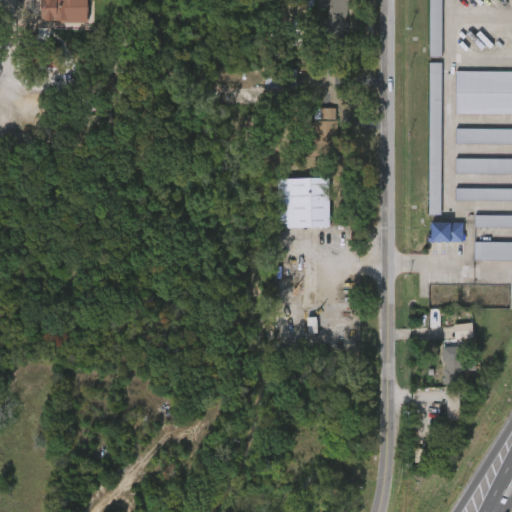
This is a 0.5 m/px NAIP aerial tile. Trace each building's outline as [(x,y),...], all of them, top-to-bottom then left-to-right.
[(88,0),(88,20),(58,20),(58,0),(88,0)] [(427,68),(427,0),(415,0),(415,68),(427,68)] [(429,56),(429,0),(442,0),(442,56),(429,56)] [(73,35),(74,8),(63,8),(63,1),(49,1),(49,8),(28,7),(28,33),(73,35)] [(314,31),(308,30),(307,46),(332,48),(336,3),(317,1),(314,31)] [(428,212),(428,61),(441,61),(441,212),(428,212)] [(297,68),(297,88),(265,88),(265,68),(297,68)] [(511,71),(511,113),(456,113),(456,71),(511,71)] [(414,226),(426,226),(427,74),(415,74),(414,226)] [(251,101),(282,100),(282,82),(270,83),(270,86),(251,87),(251,101)] [(299,120),(298,163),(308,163),(308,155),(322,155),(322,132),(321,132),(321,120),(299,120)] [(511,144),(455,144),(455,129),(511,129),(511,144)] [(511,155),(511,140),(441,140),(441,155),(511,155)] [(511,158),(511,173),(455,173),(455,158),(511,158)] [(511,170),(441,170),(441,185),(511,185),(511,170)] [(327,177),(329,226),(278,227),(276,178),(327,177)] [(511,200),(455,200),(455,188),(511,188),(511,200)] [(511,212),(511,200),(441,200),(441,212),(511,212)] [(511,227),(475,227),(475,214),(511,214),(511,227)] [(430,222),(463,222),(463,241),(430,241),(430,222)] [(511,239),(511,226),(460,227),(460,239),(511,239)] [(417,253),(448,254),(448,234),(417,234),(417,253)] [(511,241),(511,259),(475,259),(475,241),(511,241)] [(511,272),(511,254),(460,253),(460,271),(511,272)] [(443,384),(443,352),(462,352),(462,384),(443,384)] [(455,382),(455,364),(429,364),(429,394),(448,394),(448,382),(455,382)] [(447,411),(447,391),(458,391),(458,411),(447,411)] [(445,404),(432,404),(433,423),(445,423),(445,404)]
